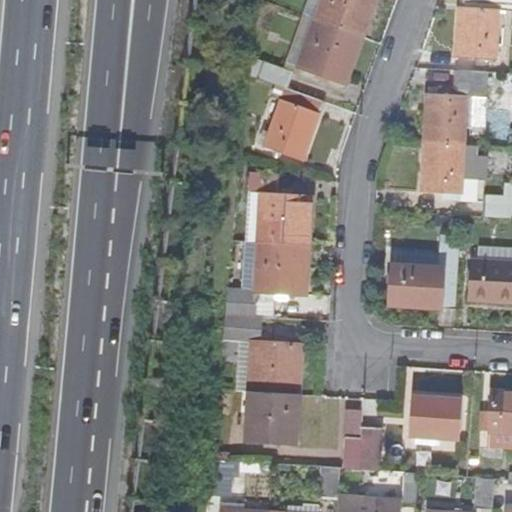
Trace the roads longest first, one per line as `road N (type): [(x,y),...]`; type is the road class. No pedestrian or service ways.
road 1 (residential): [(511,353),(350,343),(360,159),(418,0)]
road 2 (motorway): [(0,336),(30,0)]
road 3 (motorway): [(76,511),(105,200)]
road 4 (motorway): [(105,200),(142,0)]
road 5 (motorway): [(105,200),(118,0)]
